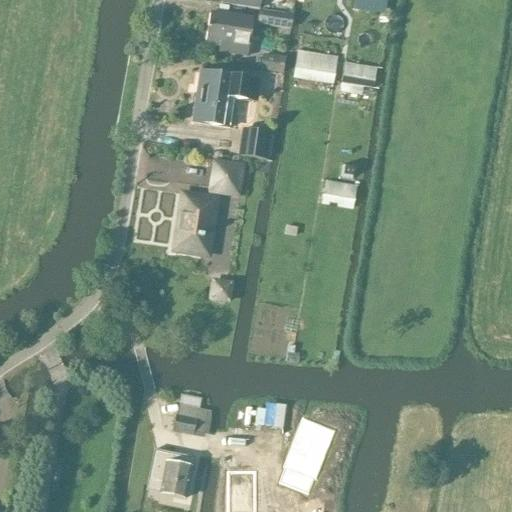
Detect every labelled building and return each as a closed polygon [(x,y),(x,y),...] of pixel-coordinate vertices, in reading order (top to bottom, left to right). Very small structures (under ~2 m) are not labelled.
[(233,0),(232,7),(258,10),(259,2),(259,0),(233,0)] [(263,0),(262,11),(284,14),(292,16),(295,2),(282,0),(263,0)] [(260,24),(281,27),(290,29),(292,17),(283,16),(262,12),(260,24)] [(204,45),(218,47),(218,49),(226,50),(225,54),(246,57),(252,20),(209,13),(204,45)] [(332,82),(336,58),(296,52),(293,75),(332,82)] [(262,55),(260,69),(259,71),(282,75),(284,59),(262,55)] [(372,89),(375,69),(343,64),(340,84),(372,89)] [(248,102),(251,80),(200,73),(198,86),(202,86),(201,94),(199,94),(199,95),(201,95),(197,124),(193,123),(192,124),(228,129),(228,128),(227,128),(231,100),(248,102)] [(238,135),(235,157),(262,161),(266,162),(270,134),(239,129),(238,135)] [(236,196),(240,169),(212,164),(208,191),(236,196)] [(351,208),(355,188),(324,182),(320,202),(351,208)] [(206,257),(215,201),(184,196),(180,222),(177,221),(173,252),(206,257)] [(303,421),(284,471),(313,483),(317,484),(336,433),(303,421)] [(185,499),(193,459),(153,451),(147,481),(161,484),(159,494),(185,499)] [(229,470),(227,507),(255,508),(256,471),(229,470)]
